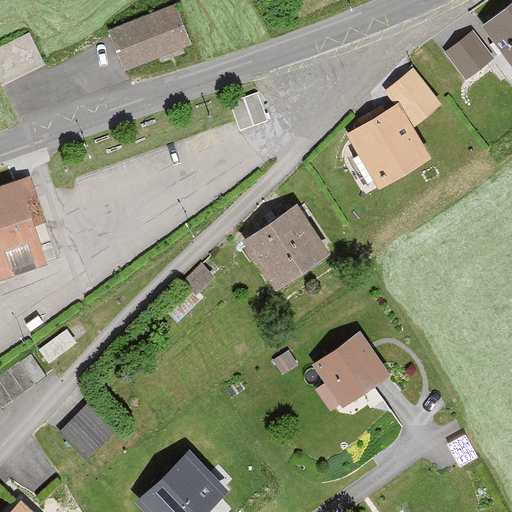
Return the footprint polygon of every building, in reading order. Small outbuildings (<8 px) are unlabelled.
[(511,0),(502,0),(481,21),(511,58),(511,0)] [(124,66),(192,40),(176,1),(108,26),(124,66)] [(472,27),(445,48),(465,77),(495,54),(472,27)] [(0,82),(1,84),(45,62),(29,31),(0,45),(0,82)] [(418,106),(443,131),(466,107),(435,70),(406,93),(418,106)] [(242,125),(270,117),(263,89),(234,96),(242,125)] [(403,190),(460,160),(418,106),(370,134),(403,190)] [(0,274),(48,257),(37,221),(47,217),(31,172),(20,175),(19,173),(0,180),(0,274)] [(303,261),(332,247),(297,197),(269,214),(243,235),(277,283),(303,261)] [(196,292),(215,273),(202,261),(183,279),(196,292)] [(45,365),(76,344),(64,327),(34,349),(45,365)] [(379,373),(352,330),(305,360),(333,402),(379,373)] [(0,410),(45,376),(26,350),(0,369),(0,410)] [(83,460),(113,432),(84,401),(53,429),(83,460)] [(194,511),(223,484),(188,449),(140,495),(156,511),(194,511)] [(28,511),(16,500),(3,511),(28,511)]
